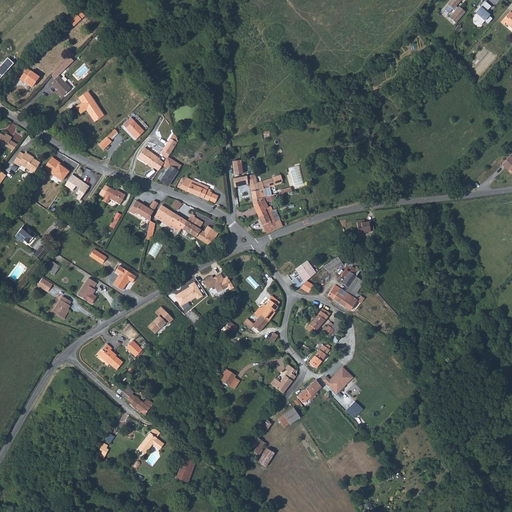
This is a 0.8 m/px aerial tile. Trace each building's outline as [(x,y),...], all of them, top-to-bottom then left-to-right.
[(462,0),(450,0),(447,4),(449,5),(446,9),(450,12),(453,9),(454,11),(448,18),(456,25),(467,12),(460,5),(458,7),(457,6),(462,0)] [(491,6),(485,1),(476,12),(477,13),(473,18),(482,24),(485,20),(488,23),(492,18),(489,16),(491,14),(487,11),(491,6)] [(80,9),(68,20),(72,23),(79,16),(84,22),(88,18),(80,9)] [(511,15),(509,13),(500,24),(503,26),(505,25),(511,16),(511,15)] [(79,16),(72,23),(77,28),(84,22),(79,16)] [(109,52),(103,43),(99,46),(105,55),(109,52)] [(0,78),(14,63),(8,57),(0,65),(0,78)] [(68,60),(50,78),(54,83),(57,80),(72,65),(68,60)] [(37,81),(25,73),(18,84),(23,87),(24,86),(31,90),(37,81)] [(69,93),(57,80),(54,83),(51,86),(54,90),(53,91),(62,100),(69,93)] [(101,118),(86,96),(77,102),(80,106),(74,110),(79,117),(84,113),(92,125),(101,118)] [(140,135),(127,122),(123,125),(123,133),(132,142),(140,135)] [(109,131),(101,139),(106,143),(113,135),(109,131)] [(168,132),(164,139),(172,143),(173,143),(168,132)] [(0,138),(0,149),(2,149),(5,152),(10,146),(12,143),(6,139),(5,142),(0,138)] [(101,139),(93,147),(98,152),(107,144),(106,143),(101,139)] [(171,145),(172,143),(164,139),(158,152),(161,153),(160,157),(165,159),(166,157),(171,145)] [(176,147),(171,145),(166,157),(171,160),(176,147)] [(10,146),(5,152),(11,156),(16,150),(10,146)] [(158,162),(140,153),(135,163),(152,172),(158,162)] [(24,159),(19,156),(12,166),(17,169),(18,167),(32,176),(38,166),(31,162),(32,161),(26,157),(24,159)] [(52,157),(44,169),(62,181),(70,170),(60,164),(61,163),(52,157)] [(511,176),(511,162),(507,157),(497,165),(504,172),(505,170),(511,177),(511,176)] [(177,167),(164,161),(159,171),(165,174),(161,186),(167,189),(168,189),(177,167)] [(241,161),(232,162),(234,175),(243,173),(241,161)] [(290,167),(294,186),(304,184),(301,165),(290,167)] [(72,174),(64,186),(73,191),(76,186),(80,188),(77,194),(79,195),(76,199),(80,201),(89,186),(72,174)] [(269,178),(248,184),(247,177),(246,178),(247,187),(250,186),(255,204),(264,201),(265,200),(262,191),(273,187),(275,183),(273,177),(269,178)] [(246,178),(233,179),(234,189),(244,187),(247,187),(246,178)] [(188,179),(183,179),(178,188),(200,199),(204,191),(198,188),(199,184),(188,179)] [(126,198),(118,193),(117,195),(109,190),(105,198),(120,207),(126,198)] [(213,195),(204,191),(200,199),(210,203),(213,196),(213,195)] [(218,198),(213,196),(210,203),(216,205),(218,198)] [(264,201),(255,204),(261,217),(272,211),(267,199),(265,200),(264,201)] [(155,203),(149,212),(137,204),(131,214),(139,220),(141,218),(152,225),(153,219),(161,207),(155,203)] [(189,226),(165,210),(157,221),(165,226),(168,222),(173,226),(184,234),(189,226)] [(272,211),(261,217),(267,233),(275,229),(274,225),(277,223),(275,218),(274,214),(272,211)] [(115,228),(120,219),(116,216),(110,226),(115,228)] [(184,234),(211,252),(215,245),(205,238),(200,234),(204,228),(193,221),(189,226),(184,234)] [(363,225),(360,226),(359,223),(356,223),(359,236),(373,233),(371,225),(368,226),(368,224),(363,225)] [(30,230),(24,226),(18,236),(24,241),(23,243),(28,247),(33,239),(27,234),(30,230)] [(181,238),(184,234),(173,226),(170,230),(181,238)] [(205,238),(215,245),(219,239),(209,233),(205,238)] [(38,251),(31,259),(37,264),(44,255),(38,251)] [(105,259),(92,252),(88,259),(101,266),(105,259)] [(340,260),(327,269),(332,277),(345,268),(340,260)] [(300,275),(291,281),(297,288),(316,272),(308,261),(296,270),(300,275)] [(56,269),(51,266),(47,274),(51,277),(56,269)] [(136,278),(119,267),(115,273),(119,275),(112,286),(122,293),(129,282),(132,284),(136,278)] [(350,276),(348,274),(341,285),(348,290),(355,279),(358,275),(352,271),(350,276)] [(230,290),(234,288),(228,277),(224,278),(221,274),(214,278),(213,276),(204,281),(208,288),(215,285),(219,291),(227,286),(230,290)] [(355,279),(348,290),(345,295),(347,296),(341,307),(350,312),(351,312),(357,303),(361,305),(363,300),(360,298),(359,299),(355,296),(362,284),(355,279)] [(311,280),(308,282),(305,285),(310,291),(316,287),(311,280)] [(51,287),(41,281),(36,287),(46,294),(51,287)] [(86,281),(76,299),(91,307),(95,300),(90,297),(88,296),(91,291),(94,285),(86,281)] [(197,300),(204,296),(195,281),(188,285),(190,287),(174,295),(181,307),(195,298),(197,300)] [(345,295),(334,288),(328,298),(333,302),(341,307),(347,296),(345,295)] [(69,303),(60,298),(50,313),(61,319),(66,311),(68,307),(67,307),(69,303)] [(269,303),(264,308),(266,309),(263,313),(261,311),(258,314),(260,317),(267,322),(277,309),(276,309),(273,307),(269,303)] [(142,328),(149,336),(160,325),(162,327),(168,322),(156,309),(150,314),(154,319),(152,321),(151,320),(142,328)] [(331,316),(322,309),(322,310),(325,312),(324,315),(327,317),(330,318),(331,317),(331,316)] [(322,310),(310,326),(314,330),(316,331),(324,321),(327,317),(324,315),(325,312),(322,310)] [(267,322),(260,317),(258,320),(264,326),(267,322)] [(250,327),(254,322),(248,318),(244,323),(250,327)] [(258,320),(251,329),(258,335),(264,326),(258,320)] [(234,333),(238,325),(229,321),(225,329),(234,333)] [(335,328),(329,324),(326,329),(325,328),(323,331),(325,332),(332,337),(335,328)] [(331,339),(337,343),(340,338),(334,334),(331,339)] [(138,353),(129,344),(122,350),(131,359),(138,353)] [(322,347),(308,365),(310,367),(309,369),(312,371),(328,352),(328,350),(329,348),(327,346),(324,349),(322,347)] [(108,352),(103,347),(97,354),(99,356),(96,360),(102,366),(104,364),(112,372),(118,366),(111,360),(112,359),(107,354),(108,352)] [(354,377),(343,367),(330,380),(325,375),(320,378),(337,394),(354,377)] [(289,377),(280,388),(276,393),(282,398),(295,381),(290,377),(292,374),(287,370),(284,374),(287,376),(289,377)] [(235,377),(227,372),(220,382),(228,387),(233,379),(235,377)] [(279,387),(274,383),(269,388),(276,393),(280,388),(289,377),(287,376),(279,387)] [(233,379),(228,387),(234,391),(239,382),(233,379)] [(316,389),(311,384),(305,391),(314,399),(317,397),(313,392),(316,389)] [(131,392),(124,386),(118,393),(125,399),(128,395),(131,392)] [(305,391),(295,400),(297,403),(301,408),(307,403),(308,405),(314,399),(305,391)] [(144,401),(141,405),(133,399),(130,403),(129,405),(142,416),(144,414),(147,410),(151,406),(144,401)] [(363,409),(354,401),(346,411),(354,419),(363,409)] [(293,411),(280,421),(286,430),(298,423),(297,422),(294,418),(297,416),(293,411)] [(122,416),(119,425),(124,427),(127,418),(122,416)] [(286,430),(280,421),(275,424),(282,434),(286,430)] [(112,443),(121,427),(115,424),(107,440),(112,443)] [(134,432),(129,426),(124,430),(129,436),(134,432)] [(265,428),(258,437),(263,440),(269,431),(265,428)] [(148,436),(139,446),(146,451),(149,447),(154,441),(153,440),(149,436),(148,436)] [(160,446),(154,441),(149,447),(155,452),(160,446)] [(252,445),(247,454),(245,457),(255,463),(262,451),(252,445)] [(103,458),(107,451),(100,446),(96,454),(103,458)] [(146,451),(139,446),(135,451),(141,456),(146,451)] [(141,456),(135,451),(131,457),(137,461),(141,456)] [(262,473),(263,473),(270,460),(264,456),(257,466),(256,469),(262,473)] [(182,460),(176,480),(188,484),(195,464),(182,460)]
